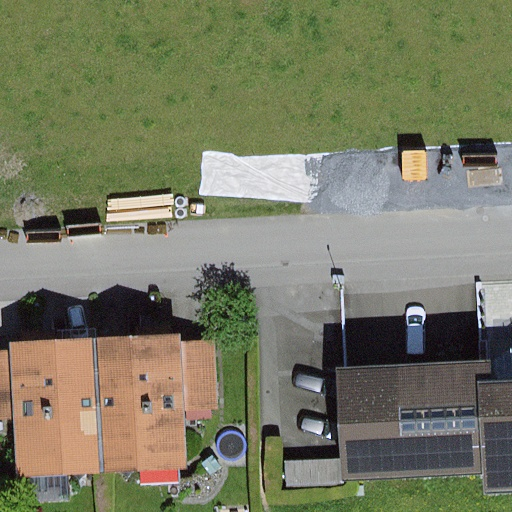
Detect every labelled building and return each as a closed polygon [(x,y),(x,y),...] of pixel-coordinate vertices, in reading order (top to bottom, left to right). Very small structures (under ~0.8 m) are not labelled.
[(175,335),(91,339),(98,473),(182,469),(179,412),(176,342),(175,335)] [(91,339),(7,344),(8,350),(11,421),(15,478),(98,473),(91,339)] [(213,340),(176,342),(179,412),(216,410),(213,340)] [(0,421),(11,421),(8,350),(0,350),(0,421)] [(483,361),(335,368),(340,477),(476,471),(477,491),(511,489),(511,378),(484,380),(483,361)]
